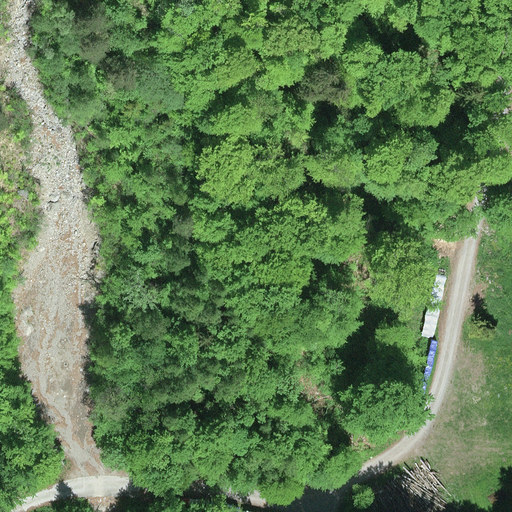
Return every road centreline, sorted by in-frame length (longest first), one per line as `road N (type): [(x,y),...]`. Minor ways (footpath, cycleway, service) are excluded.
road 1 (track): [(320,506),(417,435),(432,411),(498,112),(506,0)]
road 2 (track): [(0,511),(51,490),(111,483),(320,506)]
